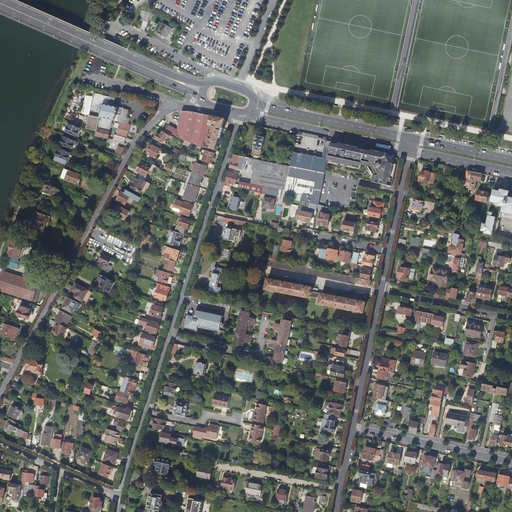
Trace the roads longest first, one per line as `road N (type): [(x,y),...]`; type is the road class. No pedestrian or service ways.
road 1 (residential): [(177,106),(138,138),(0,396)]
road 2 (unclassified): [(213,81),(115,24),(90,78),(177,106)]
road 3 (residential): [(168,337),(240,113)]
road 4 (secondary): [(0,7),(202,97)]
road 5 (secondary): [(204,85),(2,0)]
road 6 (secondary): [(247,112),(409,150)]
road 7 (residential): [(351,428),(511,463)]
road 8 (secondary): [(411,138),(253,100)]
road 9 (residential): [(351,428),(380,290)]
road 10 (residential): [(380,290),(511,318)]
road 11 (residential): [(263,317),(255,356),(168,337)]
road 12 (unclassified): [(215,465),(338,489)]
